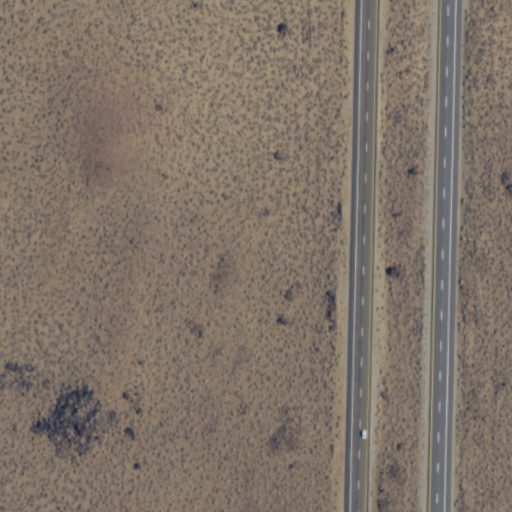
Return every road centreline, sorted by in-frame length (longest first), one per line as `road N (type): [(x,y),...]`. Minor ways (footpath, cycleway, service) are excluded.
road 1 (trunk): [(367,0),(355,511)]
road 2 (trunk): [(436,511),(448,0)]
